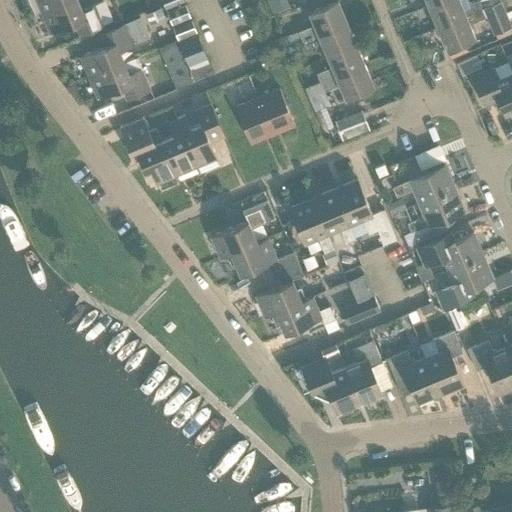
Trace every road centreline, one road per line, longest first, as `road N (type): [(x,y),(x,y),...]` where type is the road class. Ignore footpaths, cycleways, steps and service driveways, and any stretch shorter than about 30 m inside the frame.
road 1 (residential): [(154,233),(424,115)]
road 2 (residential): [(154,233),(322,447)]
road 3 (residential): [(0,24),(154,233)]
road 4 (residential): [(322,447),(511,421)]
road 5 (residential): [(424,115),(377,0)]
